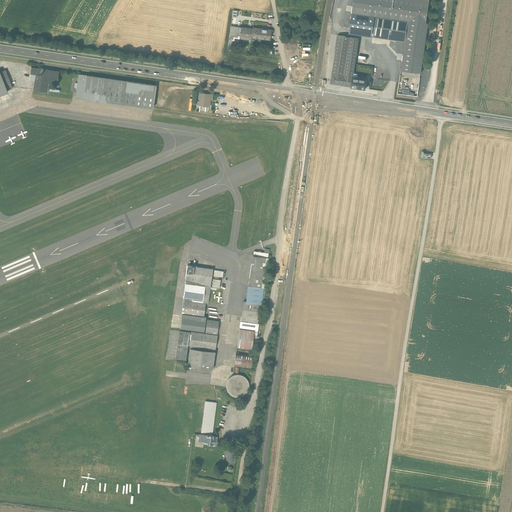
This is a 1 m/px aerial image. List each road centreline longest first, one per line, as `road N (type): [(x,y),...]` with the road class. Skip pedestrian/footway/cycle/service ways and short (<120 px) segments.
road 1 (secondary): [(442,114),(0,49)]
road 2 (unclassified): [(442,114),(379,511)]
